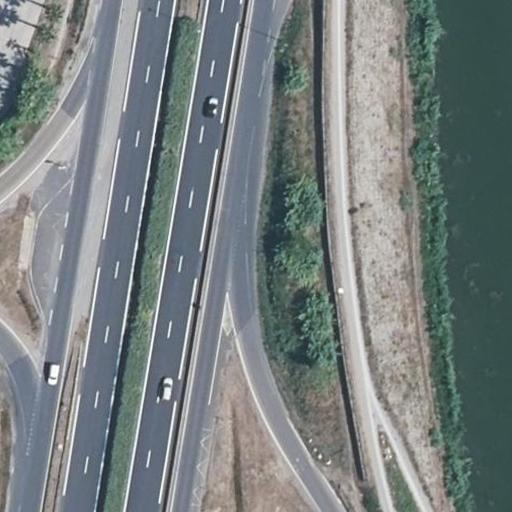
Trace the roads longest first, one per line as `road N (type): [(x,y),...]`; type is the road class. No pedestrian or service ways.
road 1 (primary): [(139,511),(223,0)]
road 2 (primary): [(160,0),(77,511)]
road 3 (primary): [(104,59),(38,451)]
road 4 (primary): [(330,511),(267,393),(236,285),(221,261)]
road 5 (primary): [(221,261),(262,0)]
road 6 (primary): [(179,511),(221,261)]
road 7 (primary): [(104,59),(0,189)]
road 8 (track): [(391,511),(359,386)]
road 9 (primary): [(0,337),(20,368),(38,451)]
